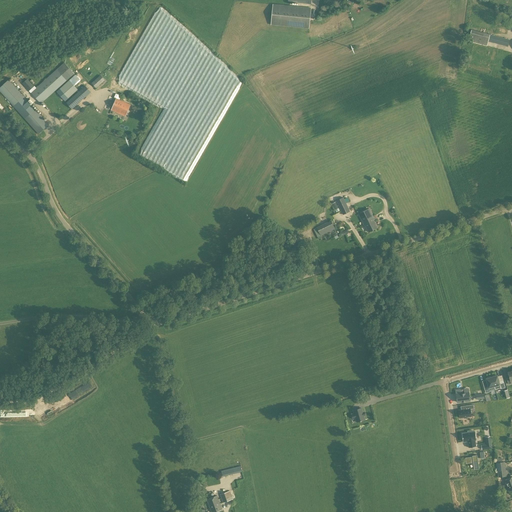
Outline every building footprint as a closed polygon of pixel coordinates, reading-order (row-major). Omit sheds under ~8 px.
[(274,4),(272,25),(310,28),(312,7),(274,4)] [(507,60),(509,52),(487,46),(488,42),(508,47),(510,40),(490,34),(471,30),(468,41),(466,49),(507,60)] [(65,64),(34,92),(43,102),(74,74),(65,64)] [(96,88),(106,80),(101,74),(92,82),(96,88)] [(76,75),(64,85),(57,92),(65,101),(84,84),(76,75)] [(29,91),(34,87),(27,79),(22,84),(29,91)] [(0,91),(38,134),(49,125),(9,80),(0,87),(0,91)] [(72,109),(91,92),(85,86),(66,103),(72,109)] [(78,90),(72,95),(66,101),(67,102),(78,91),(78,90)] [(125,116),(130,105),(116,99),(111,110),(125,116)] [(343,197),(336,201),(343,215),(350,211),(343,197)] [(374,220),(374,219),(369,209),(358,214),(362,222),(365,220),(366,222),(370,220),(370,221),(374,220)] [(318,236),(336,229),(333,220),(314,228),(318,236)] [(368,232),(377,227),(374,220),(370,221),(370,220),(366,222),(365,220),(362,222),(364,226),(365,225),(368,232)] [(505,387),(503,381),(499,382),(498,377),(497,375),(496,376),(496,375),(492,376),(492,377),(495,389),(500,387),(501,388),(505,387)] [(488,385),(484,387),(486,393),(490,392),(490,391),(495,389),(492,377),(491,377),(490,376),(487,378),(486,379),(486,380),(488,385)] [(68,394),(72,400),(86,393),(83,386),(68,394)] [(456,393),(457,402),(470,401),(468,392),(464,392),(464,393),(461,394),(460,393),(456,393)] [(48,406),(51,412),(68,402),(65,397),(48,406)] [(458,410),(459,418),(463,417),(463,418),(467,418),(467,417),(471,416),(470,409),(474,408),(473,404),(466,405),(467,409),(458,410)] [(363,413),(361,408),(353,410),(354,414),(352,415),(353,419),(356,418),(357,422),(360,421),(361,421),(365,420),(363,416),(364,415),(363,413)] [(462,439),(464,448),(477,446),(476,437),(475,438),(474,431),(467,432),(467,439),(462,439)] [(472,456),(472,457),(465,458),(466,464),(473,463),(474,470),(479,469),(477,455),(472,456)] [(240,463),(233,465),(231,458),(218,461),(221,472),(221,471),(223,477),(242,472),(240,463)] [(498,478),(507,476),(505,462),(496,463),(498,478)] [(223,503),(233,499),(230,491),(220,495),(223,503)] [(211,511),(214,511),(222,509),(217,496),(207,499),(211,511)]
